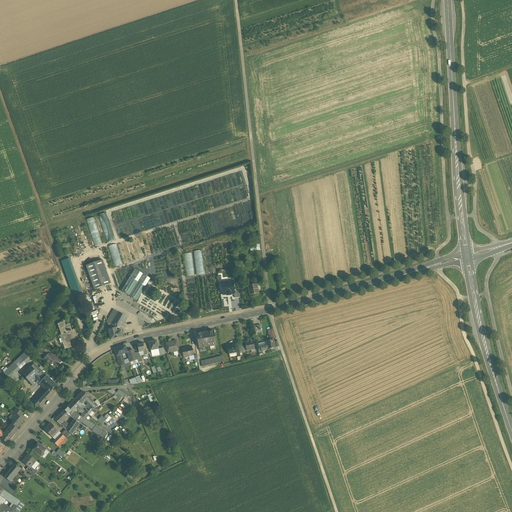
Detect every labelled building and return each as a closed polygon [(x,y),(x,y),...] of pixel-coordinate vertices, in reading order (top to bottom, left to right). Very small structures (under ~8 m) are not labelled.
[(107,213),(98,216),(107,243),(116,240),(107,213)] [(93,218),(86,221),(94,246),(102,244),(93,218)] [(115,245),(109,247),(115,267),(122,265),(115,245)] [(202,251),(194,252),(197,275),(205,274),(202,251)] [(192,254),(184,255),(187,277),(195,276),(192,254)] [(103,260),(86,266),(94,290),(111,284),(103,260)] [(150,279),(136,271),(123,292),(138,300),(150,279)] [(231,294),(234,294),(234,289),(233,281),(222,282),(223,295),(227,295),(227,296),(231,296),(231,294)] [(257,285),(248,286),(250,295),(259,293),(258,289),(257,285)] [(114,310),(107,322),(108,324),(112,324),(118,312),(114,310)] [(112,324),(112,325),(117,328),(122,327),(128,317),(118,312),(112,324)] [(72,331),(70,326),(66,327),(64,321),(58,323),(62,335),(61,335),(66,348),(71,347),(69,340),(73,338),(70,332),(72,332),(72,331)] [(117,328),(109,330),(111,340),(123,337),(121,331),(117,332),(117,328)] [(214,331),(197,334),(199,348),(216,345),(214,331)] [(274,339),(266,341),(267,346),(268,350),(276,348),(274,339)] [(157,341),(149,342),(150,346),(150,349),(151,351),(156,350),(159,349),(157,341)] [(177,341),(166,344),(168,354),(179,351),(177,341)] [(253,341),(245,343),(246,346),(247,351),(251,350),(255,349),(253,341)] [(235,345),(227,346),(229,354),(236,353),(237,353),(236,348),(235,345)] [(125,346),(115,349),(117,357),(117,356),(121,355),(127,353),(125,346)] [(46,350),(40,347),(37,353),(43,355),(46,350)] [(192,347),(182,349),(184,358),(194,356),(192,347)] [(133,350),(127,353),(130,362),(136,360),(133,350)] [(27,351),(4,373),(8,377),(14,371),(16,374),(33,357),(27,351)] [(221,356),(201,361),(202,367),(222,362),(221,356)] [(54,357),(53,359),(51,357),(46,361),(51,366),(53,364),(54,365),(57,367),(62,362),(57,357),(56,358),(54,357)] [(46,376),(34,364),(23,375),(33,385),(36,381),(39,385),(40,383),(46,376)] [(16,374),(14,371),(8,377),(14,384),(18,381),(17,380),(20,378),(16,374)] [(49,378),(46,376),(40,383),(46,388),(51,393),(57,386),(49,378)] [(46,389),(43,393),(47,397),(51,393),(46,388),(46,389)] [(127,396),(119,390),(117,393),(122,397),(125,398),(127,396)] [(43,393),(32,405),(35,409),(47,397),(43,393)] [(85,393),(82,393),(80,395),(86,401),(91,406),(94,403),(85,393)] [(80,395),(73,402),(79,407),(82,410),(84,408),(83,407),(83,406),(82,404),(86,401),(80,395)] [(73,402),(68,407),(73,413),(76,410),(79,407),(73,402)] [(68,407),(63,412),(68,416),(74,420),(79,423),(82,419),(73,413),(68,407)] [(23,414),(17,409),(13,414),(14,416),(11,420),(15,423),(13,425),(17,429),(24,420),(20,417),(23,414)] [(69,427),(65,423),(66,422),(64,420),(65,419),(60,415),(55,420),(61,426),(67,431),(72,434),(74,431),(69,427)] [(86,420),(83,418),(82,419),(79,423),(80,424),(92,432),(95,427),(95,426),(86,420)] [(69,427),(74,431),(80,424),(79,423),(74,420),(69,427)] [(58,431),(51,423),(44,430),(52,437),(58,431)] [(7,432),(5,434),(4,435),(1,439),(7,444),(11,439),(12,439),(13,438),(12,438),(19,430),(17,429),(13,425),(10,429),(7,432)] [(108,434),(95,427),(92,432),(104,439),(108,434)] [(65,430),(62,434),(66,438),(70,434),(65,430)] [(58,431),(52,437),(55,440),(62,434),(58,431)] [(62,434),(55,440),(54,442),(54,443),(58,447),(66,438),(62,434)] [(47,450),(38,443),(33,450),(41,457),(47,450)] [(47,454),(43,461),(48,464),(52,457),(47,454)] [(39,464),(28,455),(22,462),(29,467),(30,468),(31,467),(34,470),(39,464)] [(15,464),(8,474),(13,478),(21,469),(15,464)] [(13,478),(8,474),(5,477),(10,482),(13,478)] [(18,500),(3,490),(0,495),(4,498),(12,504),(14,505),(18,500)]
